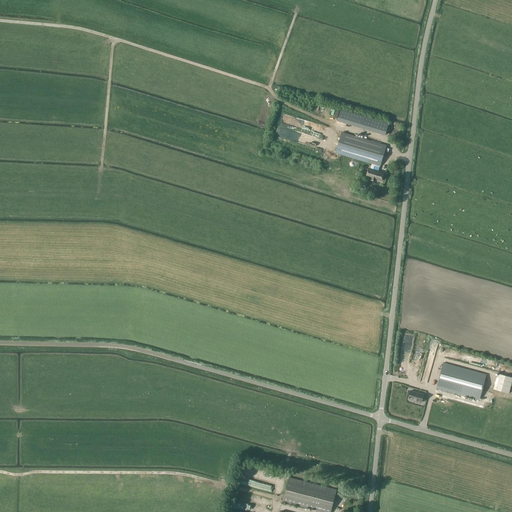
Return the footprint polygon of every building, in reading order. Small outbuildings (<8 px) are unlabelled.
[(382,181),(384,174),(378,172),(380,166),(386,146),(342,133),(336,153),(342,155),(358,159),(372,164),(370,170),(369,169),(368,169),(367,170),(366,170),(366,171),(365,171),(365,172),(365,173),(365,174),(365,175),(366,176),(371,178),(371,180),(375,182),(376,179),(382,181)] [(436,388),(479,400),(486,375),(443,363),(436,388)] [(511,377),(500,374),(496,390),(509,393),(511,381),(511,377)] [(407,400),(417,403),(417,401),(421,402),(423,395),(410,391),(407,400)] [(289,478),(283,502),(322,511),(330,511),(336,490),(289,478)]
